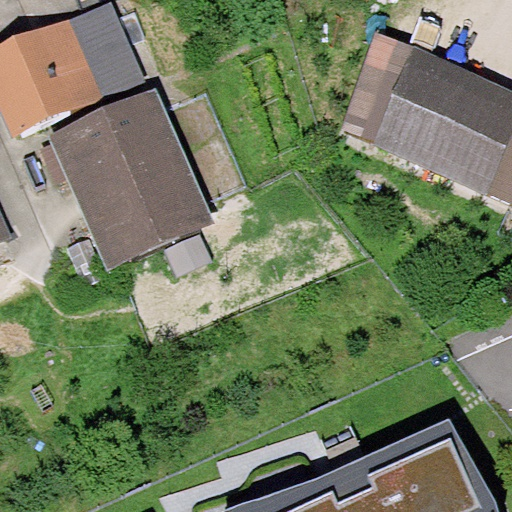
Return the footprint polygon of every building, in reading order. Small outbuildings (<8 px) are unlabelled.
[(51,144),(152,100),(112,12),(0,63),(0,129),(12,157),(51,144)] [(511,99),(416,60),(380,149),(490,194),(511,139),(511,99)] [(107,275),(208,231),(152,100),(51,144),(107,275)] [(0,243),(14,238),(0,206),(0,243)] [(465,511),(446,467),(363,502),(367,511),(365,511),(465,511)]
